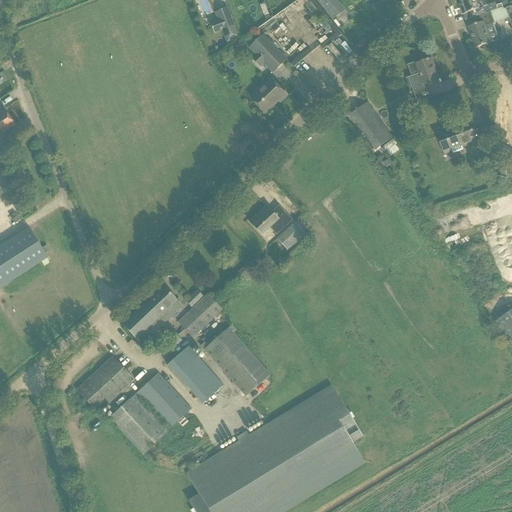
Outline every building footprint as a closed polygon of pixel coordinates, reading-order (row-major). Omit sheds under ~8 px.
[(267,0),(272,13),(286,9),(283,0),(267,0)] [(344,33),(314,0),(306,0),(339,37),(344,33)] [(339,5),(335,0),(317,0),(332,20),(338,15),(334,10),(339,5)] [(485,7),(482,0),(470,0),(462,3),(463,8),(460,9),(462,15),(471,12),(473,18),(474,17),(484,14),(490,12),(497,9),(495,4),(485,7)] [(484,14),(474,17),(476,24),(468,27),(475,49),(491,43),(485,27),(494,24),(490,12),(484,14)] [(230,17),(221,20),(224,29),(222,30),(227,43),(239,39),(230,17)] [(256,54),(258,52),(266,60),(264,63),(273,73),(286,61),(263,36),(250,49),(257,56),(257,55),(256,54)] [(340,37),(331,44),(347,65),(356,57),(340,37)] [(412,77),(406,79),(410,89),(412,88),(416,100),(419,99),(428,95),(424,85),(437,81),(433,69),(434,68),(431,59),(416,65),(420,74),(412,77)] [(305,61),(296,66),(302,76),(311,71),(305,61)] [(251,99),(258,107),(265,114),(278,101),(280,103),(287,96),(271,80),(251,99)] [(350,116),(356,124),(376,150),(393,138),(367,103),(350,116)] [(0,135),(14,126),(4,110),(0,113),(0,135)] [(469,123),(437,136),(444,155),(476,142),(469,123)] [(490,136),(482,139),(487,152),(495,149),(486,126),(485,126),(486,127),(490,136)] [(248,137),(239,145),(243,150),(252,142),(248,137)] [(488,154),(493,168),(501,165),(496,151),(488,154)] [(4,155),(0,156),(0,195),(6,208),(23,201),(4,155)] [(249,223),(256,230),(260,235),(268,228),(276,236),(293,222),(283,211),(282,211),(284,213),(277,219),(266,207),(249,223)] [(12,218),(16,225),(21,223),(16,216),(12,218)] [(294,222),(276,238),(287,250),(304,234),(294,222)] [(0,287),(47,258),(28,229),(0,247),(0,287)] [(238,273),(247,282),(256,273),(247,264),(238,273)] [(123,325),(141,344),(166,320),(161,315),(175,301),(163,288),(123,325)] [(196,292),(185,302),(191,308),(202,297),(196,292)] [(207,294),(177,322),(192,338),(222,310),(207,294)] [(511,310),(496,322),(511,343),(511,310)] [(231,326),(203,350),(245,397),(270,375),(233,333),(235,330),(231,326)] [(188,346),(167,365),(201,404),(223,385),(188,346)] [(76,391),(97,414),(133,381),(112,358),(76,391)] [(157,375),(136,394),(170,430),(191,410),(157,375)] [(331,387),(186,476),(199,496),(189,503),(194,511),(281,511),(363,463),(351,442),(361,436),(331,387)] [(134,396),(109,419),(143,455),(168,432),(134,396)]
